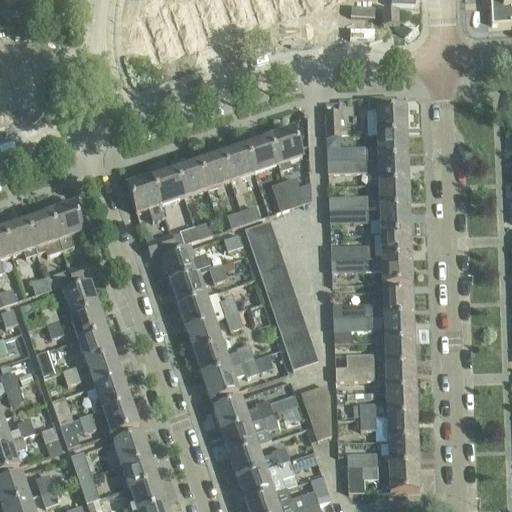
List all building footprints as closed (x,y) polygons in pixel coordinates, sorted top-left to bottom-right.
[(0,0),(0,2),(6,11),(17,3),(17,0),(46,0),(52,1),(52,0),(0,0)] [(219,0),(207,0),(193,5),(207,45),(232,36),(219,0)] [(247,0),(219,0),(232,36),(258,27),(247,0)] [(296,0),(267,0),(275,22),(301,13),(296,0)] [(323,0),(296,0),(301,13),(325,4),(323,0)] [(490,4),(491,29),(511,28),(511,0),(484,0),(485,4),(490,4)] [(193,5),(168,14),(182,54),(207,45),(193,5)] [(168,14),(142,23),(156,63),(182,54),(168,14)] [(397,29),(397,14),(382,15),(383,30),(397,29)] [(28,62),(2,71),(16,111),(42,102),(28,62)] [(2,71),(0,71),(0,116),(16,111),(2,71)] [(368,103),(368,116),(376,116),(376,140),(377,140),(406,139),(405,113),(396,114),(395,102),(368,103)] [(326,117),(326,141),(341,140),(340,116),(326,117)] [(292,134),(267,142),(277,170),(279,178),(291,174),(289,166),(301,162),(292,134)] [(365,165),(378,165),(406,164),(406,139),(377,140),(377,152),(365,153),(365,152),(326,153),(327,166),(365,165)] [(267,142),(243,150),(253,179),(277,170),(267,142)] [(243,150),(221,158),(230,186),(253,179),(243,150)] [(221,158),(196,166),(206,195),(230,186),(221,158)] [(378,165),(379,189),(407,188),(406,164),(378,165)] [(366,178),(365,165),(327,166),(327,179),(366,178)] [(196,166),(173,174),(182,203),(206,195),(196,166)] [(173,174),(150,182),(160,210),(182,203),(173,174)] [(160,210),(150,182),(126,190),(136,218),(148,214),(152,227),(164,223),(160,210)] [(295,183),(282,187),(291,212),(309,207),(308,189),(298,192),(295,183)] [(291,212),(282,187),(270,191),(279,217),(291,212)] [(379,189),(379,215),(408,214),(407,188),(379,189)] [(328,203),(329,216),(367,215),(367,201),(328,203)] [(72,209),(48,217),(57,245),(81,237),(72,209)] [(256,211),(240,216),(245,229),(260,224),(256,211)] [(379,215),(380,239),(409,238),(408,214),(379,215)] [(367,215),(329,216),(329,228),(368,227),(367,215)] [(245,229),(240,216),(226,221),(231,234),(245,229)] [(48,217),(25,225),(36,259),(45,256),(46,262),(61,257),(57,245),(48,217)] [(25,225),(1,234),(10,261),(23,257),(25,263),(36,259),(25,225)] [(246,235),(250,247),(274,239),(270,226),(246,235)] [(208,227),(193,232),(197,246),(213,240),(208,227)] [(197,246),(193,232),(179,237),(183,250),(197,246)] [(1,234),(0,233),(0,279),(4,278),(0,267),(0,264),(10,261),(1,234)] [(380,239),(381,264),(410,263),(409,238),(380,239)] [(274,239),(250,247),(254,259),(278,251),(274,239)] [(146,248),(150,261),(174,253),(170,240),(146,248)] [(223,246),(227,257),(242,252),(238,241),(223,246)] [(278,251),(254,259),(258,270),(282,262),(278,251)] [(330,253),(331,266),(364,265),(369,265),(369,251),(330,253)] [(189,255),(163,264),(171,288),(197,279),(208,275),(204,263),(193,267),(189,255)] [(64,264),(68,275),(72,288),(95,280),(91,266),(78,271),(75,260),(64,264)] [(282,262),(258,270),(262,282),(286,274),(282,262)] [(364,265),(331,266),(331,278),(382,276),(382,289),(411,288),(410,263),(381,264),(369,265),(364,265)] [(209,275),(208,275),(213,288),(225,284),(220,271),(209,275)] [(286,274),(262,282),(266,294),(290,285),(286,274)] [(68,275),(44,283),(48,296),(72,288),(68,275)] [(171,288),(179,311),(205,302),(197,279),(171,288)] [(48,296),(44,283),(30,288),(35,301),(48,296)] [(290,285),(266,294),(269,305),(294,297),(290,285)] [(62,298),(70,322),(98,312),(90,289),(62,298)] [(12,294),(0,297),(0,309),(1,312),(16,307),(12,294)] [(372,323),(383,323),(412,322),(411,296),(382,298),(383,310),(372,311),(333,312),(333,324),(372,323)] [(294,297),(269,305),(273,317),(298,309),(294,297)] [(179,311),(187,335),(213,326),(205,302),(179,311)] [(220,307),(225,322),(238,317),(233,303),(220,307)] [(298,309),(273,317),(277,329),(302,320),(298,309)] [(41,315),(46,330),(59,326),(54,311),(41,315)] [(70,322),(78,345),(106,336),(98,312),(70,322)] [(17,330),(13,315),(0,320),(5,334),(17,330)] [(238,317),(225,322),(229,336),(242,332),(238,317)] [(302,320),(277,329),(281,340),(306,332),(302,320)] [(372,323),(333,324),(333,337),(372,336),(384,335),(384,349),(413,348),(412,322),(383,323),(372,323)] [(59,326),(46,330),(51,344),(64,339),(59,326)] [(187,335),(195,358),(221,349),(213,326),(187,335)] [(306,332),(281,340),(285,352),(310,344),(306,332)] [(78,345),(86,369),(114,360),(106,336),(78,345)] [(310,344),(285,352),(289,363),(313,355),(310,344)] [(385,373),(413,372),(413,348),(384,349),(385,373)] [(195,358),(203,382),(253,365),(248,351),(236,355),(236,357),(225,361),(221,349),(195,358)] [(317,367),(313,355),(289,363),(293,375),(317,367)] [(86,369),(94,392),(122,383),(114,360),(86,369)] [(347,361),(347,374),(373,373),(373,360),(347,361)] [(253,365),(203,382),(211,405),(237,396),(233,383),(244,380),(245,382),(257,378),(253,365)] [(386,398),(414,397),(413,372),(385,373),(386,398)] [(75,373),(62,377),(67,391),(80,386),(75,373)] [(335,387),(373,386),(373,373),(347,374),(335,374),(335,387)] [(0,398),(4,397),(18,392),(13,378),(0,382),(0,384),(1,387),(0,386),(0,398)] [(95,417),(102,415),(130,406),(122,383),(94,392),(97,402),(95,403),(94,412),(95,417)] [(325,391),(312,396),(320,419),(329,416),(329,403),(325,391)] [(9,411),(23,406),(18,392),(4,397),(9,411)] [(302,400),(310,423),(320,419),(312,396),(302,400)] [(375,410),(360,411),(360,423),(376,423),(387,422),(415,421),(414,397),(386,398),(386,410),(375,410)] [(51,407),(57,425),(59,430),(72,426),(70,421),(64,402),(51,407)] [(254,409),(255,412),(244,416),(240,404),(213,413),(222,437),(248,428),(259,424),(273,420),(285,416),(281,403),(269,407),(268,404),(254,409)] [(130,406),(102,415),(110,441),(138,431),(130,406)] [(320,419),(310,423),(317,445),(330,441),(329,416),(320,419)] [(78,423),(83,437),(95,433),(90,419),(78,423)] [(222,437),(230,461),(256,452),(252,440),(264,436),(264,438),(278,433),(273,420),(259,424),(248,428),(222,437)] [(387,422),(387,447),(416,446),(415,421),(387,422)] [(360,423),(357,423),(357,432),(361,432),(361,435),(376,434),(376,423),(360,423)] [(0,424),(0,450),(10,447),(22,443),(34,439),(29,425),(16,429),(18,433),(6,437),(2,424),(0,424)] [(54,432),(40,437),(44,448),(48,461),(62,456),(57,443),(54,432)] [(113,447),(121,471),(149,461),(141,437),(113,447)] [(10,447),(0,450),(0,477),(18,471),(14,457),(26,453),(22,443),(10,447)] [(387,447),(388,471),(417,470),(416,446),(387,447)] [(230,461),(237,484),(289,467),(284,452),(271,457),(272,460),(260,464),(256,452),(230,461)] [(70,462),(78,486),(91,481),(83,457),(70,462)] [(347,461),(348,473),(377,472),(377,460),(347,461)] [(121,471),(129,495),(157,485),(149,461),(121,471)] [(237,484),(245,508),(272,499),(285,494),(282,485),(294,481),(289,467),(237,484)] [(417,470),(388,471),(389,497),(418,496),(417,470)] [(377,472),(348,473),(349,498),(364,498),(363,485),(378,485),(377,472)] [(0,484),(0,511),(1,511),(29,503),(21,478),(0,484)] [(35,484),(40,499),(53,495),(48,480),(35,484)] [(91,481),(78,486),(86,508),(99,504),(91,481)] [(121,511),(155,511),(165,509),(157,485),(129,495),(133,506),(121,511)] [(53,495),(40,499),(44,511),(46,511),(58,508),(53,495)] [(245,508),(246,511),(310,511),(317,510),(313,496),(287,505),(288,508),(276,511),(272,499),(245,508)] [(1,511),(32,511),(29,503),(1,511)]
